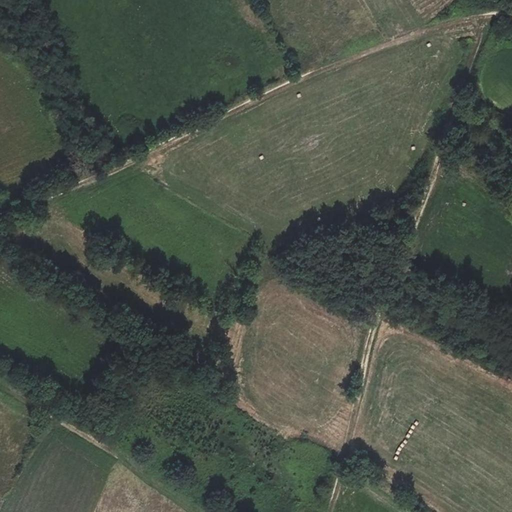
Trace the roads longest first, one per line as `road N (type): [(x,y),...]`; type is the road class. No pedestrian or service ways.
road 1 (track): [(0,217),(383,45),(492,14),(511,16)]
road 2 (track): [(329,511),(367,349),(492,14)]
road 3 (track): [(0,384),(206,511)]
